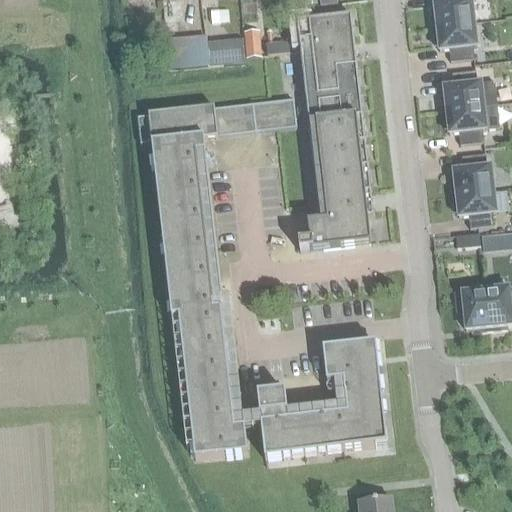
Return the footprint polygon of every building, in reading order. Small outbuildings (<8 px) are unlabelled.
[(431,14),(433,31),(474,27),(471,3),(475,3),(474,0),(442,0),(443,6),(433,7),(434,13),(431,14)] [(373,221),(349,19),(296,25),(319,226),(307,227),(309,241),(310,240),(310,244),(298,246),(299,255),(310,254),(310,255),(370,248),(367,222),(373,221)] [(476,50),(474,27),(433,31),(435,49),(438,48),(439,54),(448,53),(450,65),(474,63),(472,50),(476,50)] [(247,61),(262,60),(260,33),(244,34),(247,61)] [(186,42),(165,43),(168,73),(189,72),(187,57),(186,42)] [(243,42),(231,44),(233,68),(245,67),(243,42)] [(288,57),(287,45),(265,48),(267,59),(288,57)] [(440,97),(442,115),(483,110),(495,109),(493,85),(481,86),(477,87),(475,75),(451,77),(453,90),(443,91),(444,97),(440,97)] [(194,451),(195,463),(247,457),(245,432),(261,430),(265,463),(387,449),(375,347),(323,353),(327,386),(334,385),(337,409),(287,415),(285,395),(258,398),(260,418),(242,420),(229,301),(222,301),(203,144),(217,142),(217,140),(296,131),(293,103),(214,113),(214,111),(148,119),(148,120),(136,122),(139,149),(151,148),(186,452),(194,451)] [(495,109),(483,110),(442,115),(444,132),(448,132),(448,138),(458,136),(460,149),(483,146),(482,134),(484,133),(486,133),(498,132),(495,109)] [(450,181),(452,197),(493,193),(490,170),(486,170),(485,158),(461,161),(462,173),(453,174),(453,180),(450,181)] [(468,231),(492,229),(491,216),(495,216),(493,193),(452,197),(453,214),(457,214),(457,220),(467,219),(468,231)] [(480,250),(479,238),(455,240),(456,252),(480,250)] [(483,256),(498,255),(496,238),(481,240),(483,256)] [(508,291),(485,293),(489,335),(507,333),(506,330),(511,328),(511,327),(511,319),(511,294),(509,295),(508,291)] [(471,337),(489,335),(485,293),(454,297),(456,315),(463,315),(465,334),(471,333),(471,337)] [(393,511),(393,501),(359,505),(360,511),(393,511)]
